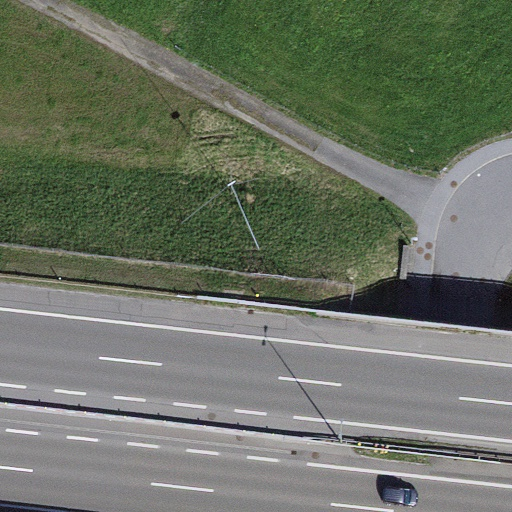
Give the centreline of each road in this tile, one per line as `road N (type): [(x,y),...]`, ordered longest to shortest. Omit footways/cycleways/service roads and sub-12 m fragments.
road 1 (motorway): [(511,403),(0,346)]
road 2 (track): [(44,0),(398,179),(511,201)]
road 3 (motorway): [(0,467),(385,511)]
road 4 (residential): [(455,511),(469,268),(479,233),(511,203)]
